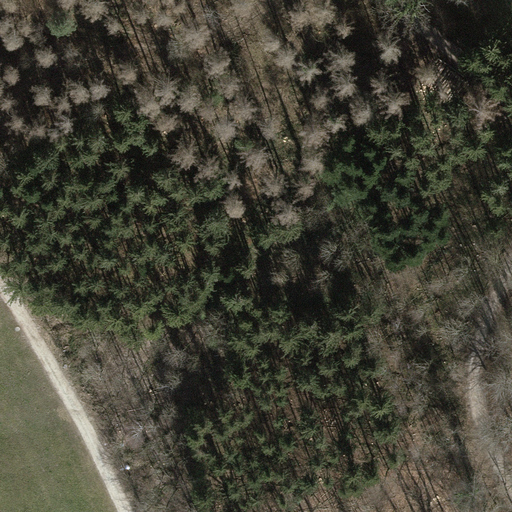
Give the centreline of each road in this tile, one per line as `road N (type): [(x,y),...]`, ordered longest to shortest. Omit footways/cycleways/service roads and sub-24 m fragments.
road 1 (track): [(0,283),(72,398),(124,511)]
road 2 (track): [(511,488),(480,434),(473,358),(511,262)]
road 3 (track): [(406,0),(511,85)]
